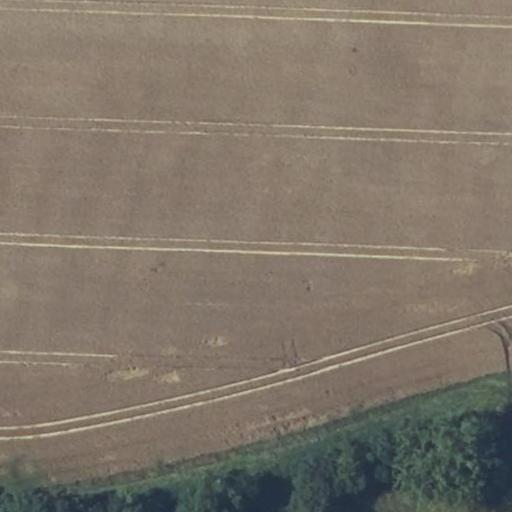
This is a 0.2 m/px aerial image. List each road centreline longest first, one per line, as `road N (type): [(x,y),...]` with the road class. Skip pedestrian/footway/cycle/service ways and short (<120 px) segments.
road 1 (track): [(0,487),(143,484),(488,391),(511,435)]
road 2 (track): [(304,511),(352,498),(511,499)]
